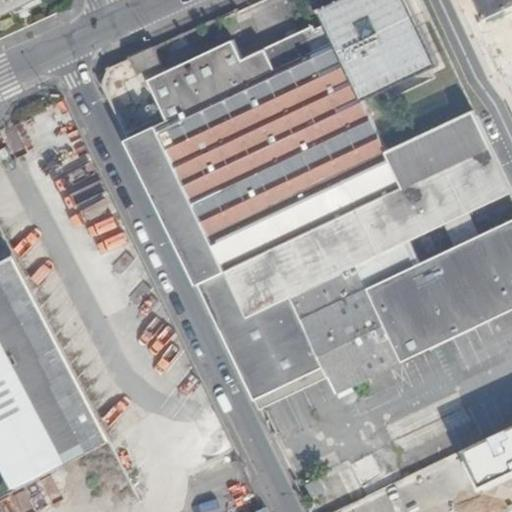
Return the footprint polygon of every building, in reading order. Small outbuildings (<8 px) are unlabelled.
[(0,0),(0,10),(9,7),(7,1),(9,0),(0,0)] [(324,19),(362,99),(437,63),(407,0),(339,0),(320,9),(324,19)] [(511,5),(511,0),(475,0),(484,19),(511,5)] [(181,248),(255,401),(325,369),(338,395),(411,360),(406,350),(419,342),(478,314),(511,297),(511,192),(473,109),(387,150),(362,99),(324,19),(312,25),(309,22),(240,54),(231,35),(146,76),(163,111),(139,122),(119,78),(102,86),(121,127),(181,248)] [(76,227),(110,207),(103,195),(69,214),(76,227)] [(14,488),(16,490),(110,440),(14,256),(0,263),(0,456),(16,487),(14,488)] [(411,360),(511,312),(511,297),(478,314),(419,342),(406,350),(411,360)] [(460,341),(468,364),(509,350),(501,326),(460,341)] [(448,418),(350,460),(366,497),(464,455),(448,418)] [(511,427),(491,437),(508,474),(511,471),(511,427)] [(319,478),(304,485),(310,497),(325,490),(319,478)]
